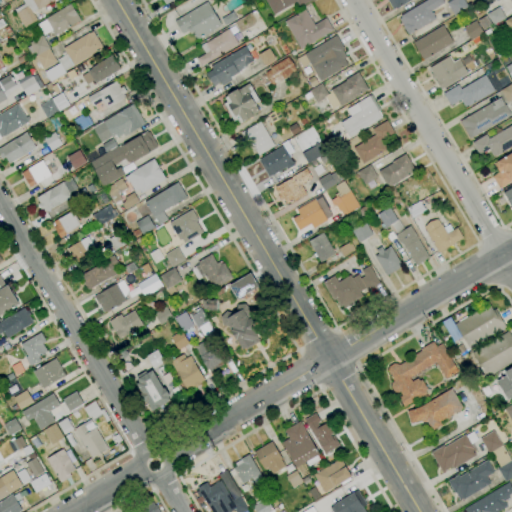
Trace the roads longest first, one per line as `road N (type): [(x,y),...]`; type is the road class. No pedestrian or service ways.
road 1 (residential): [(420,511),(117,0)]
road 2 (tertiary): [(168,455),(511,249)]
road 3 (residential): [(511,267),(353,0)]
road 4 (tertiary): [(148,449),(0,199)]
